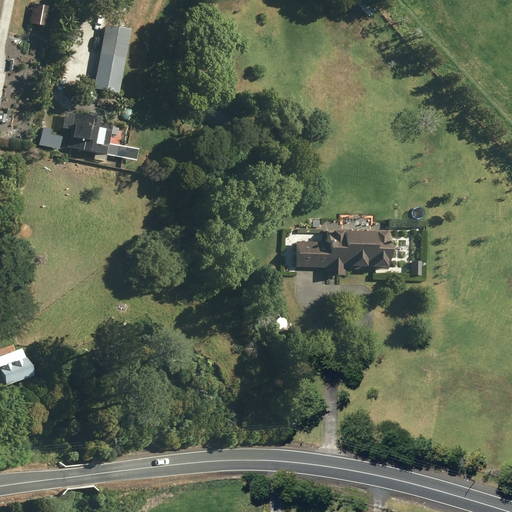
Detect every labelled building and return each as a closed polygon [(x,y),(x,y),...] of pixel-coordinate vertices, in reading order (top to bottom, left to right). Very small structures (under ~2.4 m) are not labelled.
[(369,0),(356,0),(355,1),(368,16),(377,8),(369,0)] [(43,3),(34,2),(31,24),(40,25),(43,3)] [(89,90),(114,95),(123,43),(98,39),(89,90)] [(0,43),(0,123),(14,46),(0,43)] [(64,150),(121,160),(123,148),(106,145),(109,127),(93,124),(94,120),(71,116),(64,150)] [(292,243),(292,267),(321,268),(321,277),(340,277),(340,269),(380,270),(381,264),(384,264),(385,232),(323,231),(322,244),(292,243)] [(419,261),(411,261),(411,274),(419,274),(419,261)] [(14,348),(0,354),(0,383),(0,384),(25,373),(14,348)]
